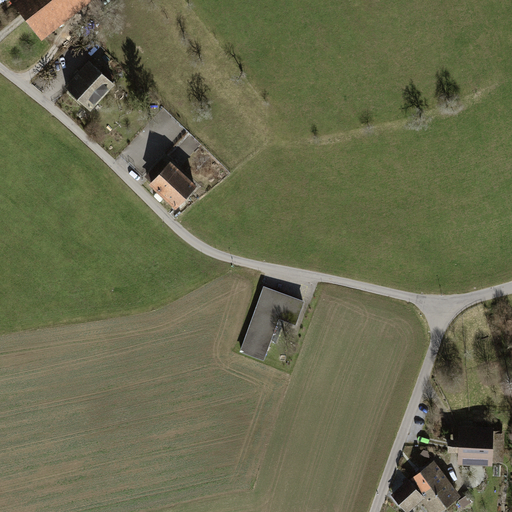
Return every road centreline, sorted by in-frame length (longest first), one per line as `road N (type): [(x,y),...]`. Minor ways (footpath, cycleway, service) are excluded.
road 1 (unclassified): [(446,308),(204,249),(0,68)]
road 2 (unclassified): [(372,511),(446,308)]
